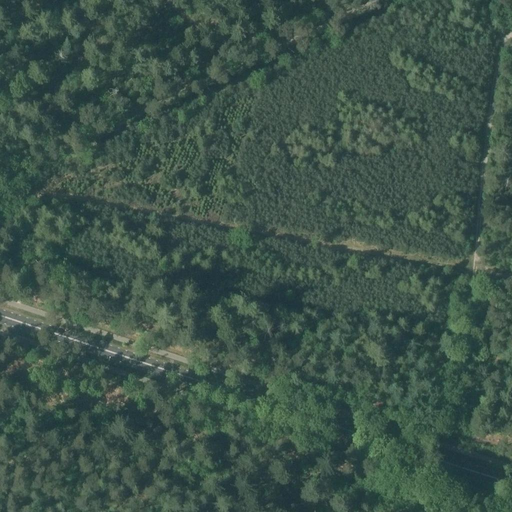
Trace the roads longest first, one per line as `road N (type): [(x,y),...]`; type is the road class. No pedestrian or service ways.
road 1 (primary): [(511,489),(0,319)]
road 2 (track): [(0,203),(29,193),(65,195),(511,277)]
road 3 (unknown): [(379,0),(254,57),(188,22),(168,0)]
road 4 (track): [(474,268),(494,81),(508,30)]
